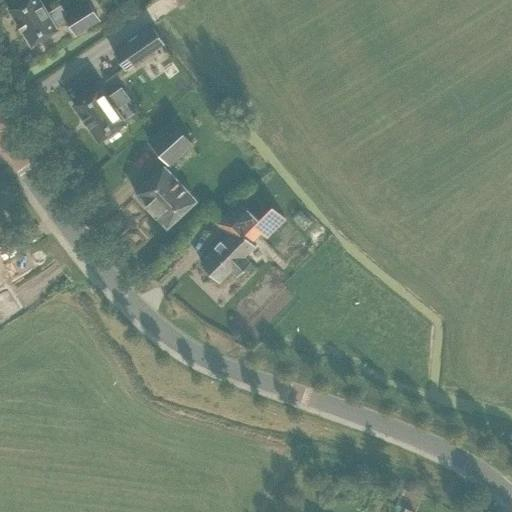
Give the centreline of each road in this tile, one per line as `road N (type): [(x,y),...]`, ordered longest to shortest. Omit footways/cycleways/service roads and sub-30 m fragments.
road 1 (tertiary): [(511,495),(459,457),(180,347),(97,271),(7,142)]
road 2 (residential): [(0,117),(143,20)]
